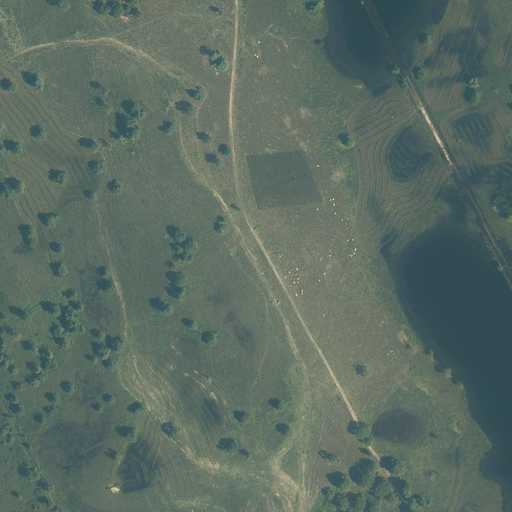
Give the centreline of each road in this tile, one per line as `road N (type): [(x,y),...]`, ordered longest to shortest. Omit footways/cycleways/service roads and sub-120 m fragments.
road 1 (track): [(365,0),(511,281)]
road 2 (track): [(0,397),(58,511)]
